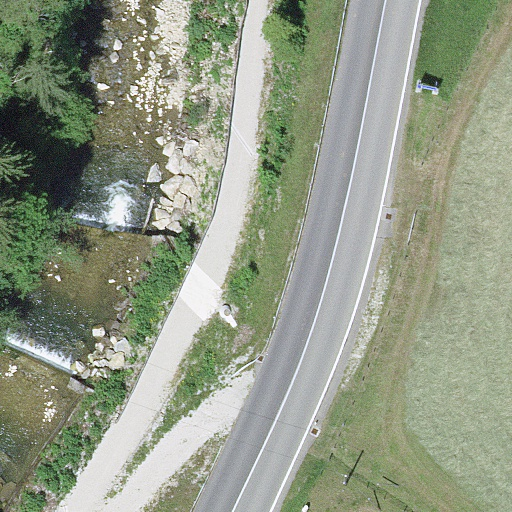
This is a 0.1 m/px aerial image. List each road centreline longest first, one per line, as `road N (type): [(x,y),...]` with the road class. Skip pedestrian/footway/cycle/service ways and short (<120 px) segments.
road 1 (secondary): [(386,0),(311,329),(234,511)]
road 2 (track): [(107,511),(236,386),(286,394)]
